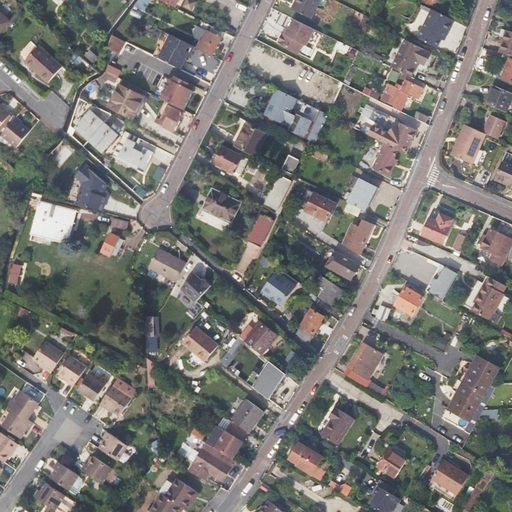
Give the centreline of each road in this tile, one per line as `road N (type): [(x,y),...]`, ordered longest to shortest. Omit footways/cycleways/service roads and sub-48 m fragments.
road 1 (residential): [(262,0),(156,214)]
road 2 (residential): [(351,313),(226,511)]
road 3 (residential): [(488,0),(423,178)]
road 4 (residential): [(423,178),(351,313)]
